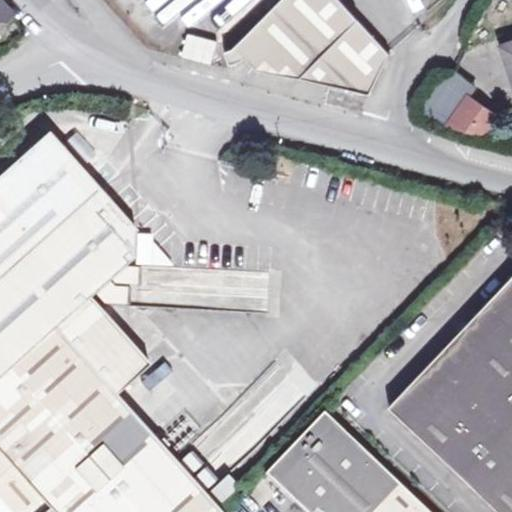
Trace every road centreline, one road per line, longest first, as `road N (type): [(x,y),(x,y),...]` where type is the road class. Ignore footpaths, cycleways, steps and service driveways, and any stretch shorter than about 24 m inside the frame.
road 1 (unclassified): [(376,140),(62,41)]
road 2 (residential): [(376,140),(482,0)]
road 3 (unclassified): [(511,176),(376,140)]
